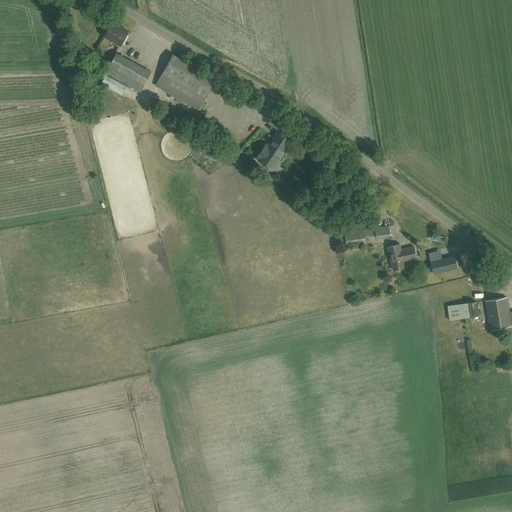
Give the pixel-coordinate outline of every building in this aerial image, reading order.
[(129,42),(133,35),(128,32),(112,22),(104,36),(120,45),(124,39),(129,42)] [(140,93),(151,72),(116,52),(105,73),(140,93)] [(198,110),(216,79),(173,54),(155,85),(198,110)] [(101,82),(124,92),(127,86),(104,76),(101,82)] [(120,104),(115,97),(107,102),(112,109),(120,104)] [(277,163),(291,141),(277,132),(268,145),(266,144),(257,157),(259,159),(258,160),(271,168),(275,161),(277,163)] [(376,239),(391,237),(389,226),(374,228),(376,239)] [(346,244),(366,241),(364,229),(344,232),(346,244)] [(403,262),(416,259),(413,246),(400,249),(399,244),(388,247),(393,270),(405,267),(403,262)] [(431,262),(434,274),(457,268),(454,256),(431,262)] [(490,329),(511,326),(507,297),(485,301),(490,329)] [(470,317),(479,316),(477,302),(448,306),(450,322),(470,319),(470,317)]
